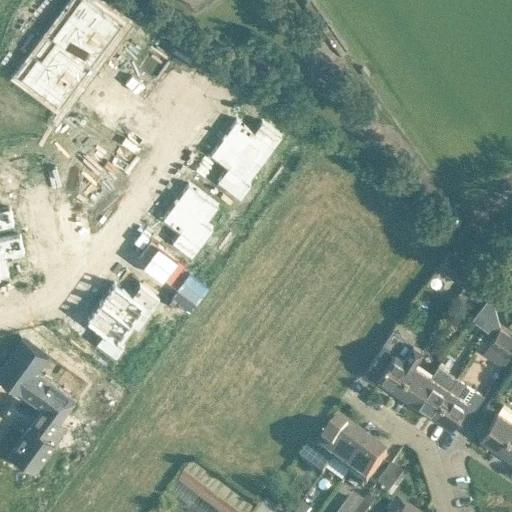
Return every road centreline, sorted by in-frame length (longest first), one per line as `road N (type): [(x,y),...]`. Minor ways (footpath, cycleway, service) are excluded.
road 1 (residential): [(217,87),(66,295),(0,310)]
road 2 (residential): [(445,511),(426,448),(357,398)]
